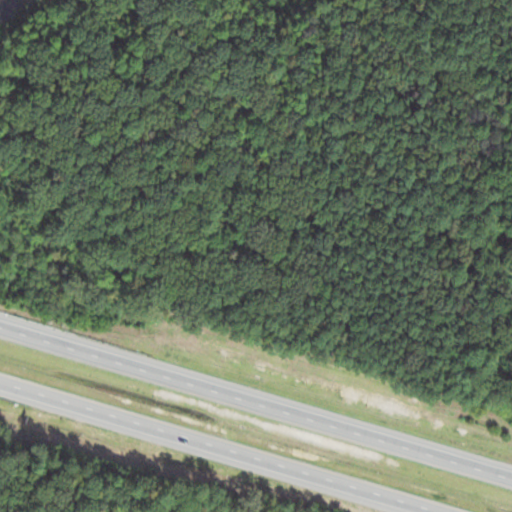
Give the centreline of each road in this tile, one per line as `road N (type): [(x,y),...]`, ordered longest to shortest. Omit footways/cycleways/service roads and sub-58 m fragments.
road 1 (motorway): [(511,479),(0,328)]
road 2 (motorway): [(0,381),(439,511)]
